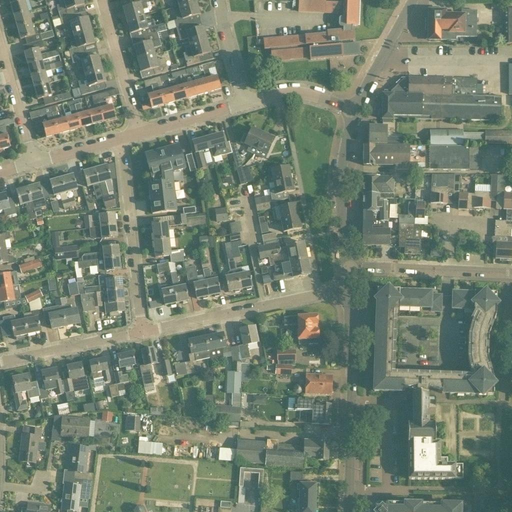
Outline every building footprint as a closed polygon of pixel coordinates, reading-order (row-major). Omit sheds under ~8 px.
[(31,11),(28,0),(9,6),(13,18),(27,13),(27,12),(31,11)] [(85,14),(81,0),(62,0),(64,4),(56,6),(59,16),(51,18),(52,23),(85,14)] [(120,0),(123,9),(126,22),(144,18),(142,10),(147,9),(145,2),(148,2),(147,0),(120,0)] [(352,45),(352,42),(354,42),(353,31),(351,31),(351,27),(357,27),(357,0),(342,0),(343,4),(325,3),(324,0),(297,0),(298,2),(297,12),(342,14),(342,18),(341,18),(340,18),(339,19),(338,20),(338,21),(338,25),(338,26),(338,27),(339,28),(341,29),(341,32),(326,33),(326,35),(282,39),(282,44),(263,45),(264,50),(272,49),(272,52),(270,52),(271,59),(271,61),(309,58),(309,60),(342,57),(359,55),(358,45),(352,45)] [(195,3),(178,8),(180,14),(178,14),(176,19),(176,21),(174,21),(176,29),(189,26),(187,18),(199,15),(195,3)] [(503,45),(511,45),(511,10),(503,10),(503,45)] [(429,11),(428,21),(430,21),(430,30),(428,30),(428,40),(455,41),(456,37),(476,37),(477,12),(461,11),(461,16),(445,15),(445,11),(429,11)] [(13,18),(16,29),(31,25),(27,13),(13,18)] [(90,32),(85,14),(52,23),(54,28),(62,26),(63,32),(71,30),(73,37),(90,32)] [(145,23),(144,18),(126,22),(130,35),(142,32),(143,38),(157,34),(155,27),(154,27),(152,21),(145,23)] [(34,37),(31,25),(16,29),(19,41),(34,37)] [(179,41),(187,39),(189,45),(206,41),(202,28),(191,32),(189,26),(176,29),(179,41)] [(38,36),(40,41),(41,41),(53,37),(52,32),(38,36)] [(73,37),(75,42),(70,44),(71,50),(69,51),(71,57),(97,50),(95,43),(94,43),(90,32),(73,37)] [(133,48),(137,61),(155,56),(153,49),(161,47),(157,34),(143,38),(145,44),(133,48)] [(46,54),(39,56),(38,50),(43,48),(41,41),(40,41),(25,46),(27,53),(23,54),(26,66),(41,62),(48,60),(46,54)] [(209,53),(206,41),(189,45),(183,47),(185,53),(183,54),(186,67),(200,63),(198,56),(209,53)] [(82,68),(84,75),(101,70),(98,58),(99,57),(97,50),(71,57),(73,64),(76,63),(77,69),(82,68)] [(164,59),(156,61),(155,56),(137,61),(140,72),(151,69),(153,76),(168,72),(164,59)] [(43,67),(41,62),(26,66),(30,78),(44,74),(44,73),(50,71),(49,66),(43,67)] [(201,66),(203,72),(205,81),(209,93),(220,91),(216,78),(211,79),(208,70),(215,69),(213,63),(201,66)] [(105,83),(101,70),(84,75),(85,81),(78,83),(82,96),(106,89),(104,83),(105,83)] [(46,79),(44,74),(30,78),(33,90),(48,85),(47,84),(54,82),(52,77),(46,79)] [(160,78),(154,79),(162,107),(173,103),(170,90),(164,92),(160,78)] [(151,86),(153,95),(147,97),(150,110),(162,107),(154,79),(143,82),(145,88),(151,86)] [(401,80),(385,95),(382,95),(381,120),(392,120),(392,116),(431,117),(431,120),(463,121),(500,122),(500,107),(500,97),(490,97),(482,97),(476,97),(476,86),(476,80),(408,79),(408,80),(401,80)] [(205,81),(193,84),(196,97),(209,93),(205,81)] [(193,84),(181,87),(185,100),(196,97),(193,84)] [(51,98),(51,97),(48,85),(33,90),(36,101),(43,99),(45,106),(70,99),(69,93),(51,98)] [(181,87),(170,90),(173,103),(185,100),(181,87)] [(111,107),(105,108),(103,99),(119,95),(117,89),(95,96),(103,123),(115,120),(111,107)] [(95,111),(87,113),(91,126),(103,123),(95,96),(91,97),(95,111)] [(80,99),(72,102),(80,129),(91,126),(87,113),(82,115),(79,104),(81,104),(80,99)] [(72,118),(64,120),(68,132),(80,129),(72,102),(66,103),(67,107),(69,107),(72,118)] [(57,135),(54,122),(52,114),(50,108),(37,111),(39,117),(46,115),(48,124),(42,126),(45,139),(57,135)] [(64,120),(54,122),(57,135),(68,132),(64,120)] [(0,151),(9,149),(2,121),(0,121),(0,151)] [(368,144),(386,144),(402,145),(402,138),(386,138),(386,127),(369,126),(368,144)] [(244,146),(248,147),(246,152),(254,155),(263,134),(252,129),(248,137),(244,135),(240,143),(245,145),(244,146)] [(463,131),(429,131),(429,145),(463,145),(463,131)] [(485,145),(511,144),(511,131),(485,131),(485,145)] [(229,142),(224,144),(222,134),(207,138),(210,150),(213,158),(222,156),(232,154),(229,142)] [(265,160),(267,156),(275,139),(263,134),(254,155),(265,160)] [(201,152),(210,150),(207,138),(193,142),(196,153),(194,154),(198,170),(206,168),(201,152)] [(179,146),(145,155),(151,177),(150,177),(152,184),(149,185),(152,215),(176,212),(173,182),(172,182),(171,173),(185,169),(179,146)] [(477,171),(477,159),(478,149),(478,147),(468,147),(468,148),(363,146),(363,166),(393,166),(393,170),(468,171),(477,171)] [(195,166),(190,150),(183,152),(188,168),(195,166)] [(232,157),(236,172),(242,170),(238,155),(232,157)] [(108,197),(104,182),(111,181),(107,166),(95,169),(102,199),(106,210),(116,208),(113,196),(108,197)] [(268,184),(273,183),(291,180),(289,167),(271,171),(272,176),(267,177),(268,184)] [(248,168),(242,170),(246,184),(252,182),(248,168)] [(96,201),(102,199),(95,169),(83,172),(87,187),(92,186),(96,201)] [(240,185),(246,184),(242,170),(236,172),(240,185)] [(73,175),(61,178),(66,193),(77,190),(73,175)] [(496,193),(497,176),(491,175),(490,193),(474,192),(474,210),(474,208),(489,209),(490,198),(496,198),(496,193)] [(447,194),(452,194),(453,176),(431,176),(430,203),(446,204),(447,194)] [(458,210),(474,210),(474,192),(474,194),(459,193),(460,176),(453,176),(452,194),(452,199),(458,199),(458,210)] [(511,201),(511,194),(504,193),(505,176),(497,176),(496,193),(496,198),(495,209),(506,209),(505,215),(511,215),(511,201)] [(393,199),(393,195),(393,178),(379,178),(379,177),(362,177),(362,195),(378,195),(378,199),(393,199)] [(49,181),(53,197),(66,193),(61,178),(49,181)] [(288,199),(287,193),(293,192),(291,180),(273,183),(274,189),(269,190),(271,203),(274,202),(274,204),(276,205),(278,203),(278,201),(288,199)] [(39,184),(28,188),(32,203),(43,200),(39,184)] [(32,203),(28,188),(15,191),(19,206),(25,205),(29,221),(36,219),(33,209),(32,203)] [(12,199),(7,200),(5,193),(0,194),(0,211),(3,210),(5,217),(17,214),(12,199)] [(378,202),(378,199),(378,195),(362,195),(363,230),(362,230),(362,231),(380,231),(380,222),(387,222),(387,218),(387,202),(378,202)] [(95,211),(91,196),(84,198),(88,211),(95,211)] [(73,198),(67,199),(71,213),(77,213),(73,198)] [(67,199),(61,201),(64,214),(71,213),(67,199)] [(56,202),(50,203),(50,205),(51,204),(51,208),(53,213),(59,212),(56,202)] [(424,203),(407,202),(407,218),(398,218),(398,224),(412,225),(412,219),(423,219),(424,203)] [(270,209),(269,203),(255,206),(256,212),(270,209)] [(36,219),(47,217),(53,215),(51,208),(51,204),(50,205),(33,209),(36,219)] [(278,208),(281,221),(298,217),(296,205),(278,208)] [(230,208),(230,217),(242,216),(241,207),(230,208)] [(215,210),(216,223),(227,222),(226,209),(215,210)] [(89,229),(116,227),(114,213),(99,215),(100,222),(93,222),(92,216),(83,217),(85,230),(89,229)] [(153,219),(153,225),(152,225),(154,242),(169,240),(167,227),(186,225),(186,227),(205,225),(204,214),(153,219)] [(511,215),(505,215),(505,221),(495,221),(494,237),(507,237),(507,238),(510,238),(510,237),(511,230),(511,215)] [(265,217),(259,218),(262,233),(268,232),(265,217)] [(301,229),(298,217),(281,221),(283,233),(301,229)] [(232,234),(242,231),(240,221),(230,223),(232,234)] [(413,225),(412,225),(398,224),(398,240),(398,243),(403,244),(403,254),(419,255),(420,230),(413,230),(413,225)] [(117,238),(116,227),(89,229),(90,238),(94,240),(102,239),(102,240),(117,238)] [(388,231),(380,231),(362,231),(362,247),(388,247),(388,240),(388,231)] [(0,250),(5,249),(4,241),(10,239),(9,233),(1,234),(2,236),(0,236),(0,250)] [(230,242),(240,240),(239,233),(229,235),(230,242)] [(261,236),(262,242),(276,239),(275,234),(261,236)] [(511,237),(510,237),(510,238),(507,238),(506,243),(496,243),(495,259),(499,259),(511,259),(511,252),(511,251),(511,237)] [(280,239),(276,239),(262,242),(263,246),(257,247),(259,260),(268,258),(270,267),(273,266),(307,260),(303,243),(282,248),(280,239)] [(182,251),(170,252),(169,240),(154,242),(156,258),(170,257),(170,263),(183,262),(182,251)] [(240,241),(231,243),(234,264),(240,263),(237,248),(242,247),(240,241)] [(224,244),(228,265),(230,272),(225,274),(225,278),(228,293),(234,292),(234,293),(238,293),(238,291),(240,291),(236,270),(234,264),(231,243),(224,244)] [(81,258),(82,262),(119,258),(118,246),(103,248),(101,248),(99,250),(100,254),(84,255),(81,258)] [(77,247),(51,250),(53,260),(55,260),(55,261),(78,258),(77,247)] [(13,258),(7,258),(5,249),(0,250),(0,264),(8,263),(8,265),(14,264),(13,258)] [(429,257),(442,259),(443,251),(437,250),(430,249),(429,257)] [(39,260),(35,261),(24,265),(19,267),(21,274),(42,268),(41,267),(46,265),(47,270),(52,269),(51,263),(52,262),(51,255),(39,260)] [(100,272),(100,276),(105,276),(105,272),(120,270),(119,258),(82,262),(74,263),(75,270),(89,268),(89,267),(97,266),(98,273),(100,272)] [(284,280),(292,279),(310,275),(307,260),(273,266),(275,274),(273,274),(274,281),(284,280)] [(206,298),(208,297),(203,276),(196,277),(194,267),(189,268),(188,262),(184,263),(188,286),(192,285),(196,300),(201,299),(202,300),(207,299),(206,298)] [(158,274),(169,272),(170,272),(168,264),(167,263),(156,265),(158,274)] [(174,263),(168,264),(170,272),(173,287),(176,304),(181,303),(182,304),(187,303),(186,302),(188,302),(185,286),(179,288),(174,263)] [(202,270),(203,276),(208,297),(213,296),(214,298),(219,297),(218,295),(220,295),(217,280),(211,281),(209,269),(202,270)] [(249,273),(242,274),(241,269),(236,270),(240,291),(245,290),(246,291),(250,290),(250,289),(252,288),(249,273)] [(8,272),(8,274),(0,275),(0,289),(13,287),(11,278),(17,277),(16,271),(8,272)] [(272,283),(269,272),(262,274),(264,285),(272,283)] [(121,278),(106,280),(105,276),(100,276),(100,277),(97,277),(99,287),(84,289),(84,282),(77,283),(79,295),(80,295),(101,293),(100,293),(107,292),(107,293),(122,291),(121,278)] [(54,278),(47,279),(49,291),(56,290),(54,278)] [(70,297),(79,295),(77,283),(75,284),(74,280),(68,281),(69,285),(67,285),(70,297)] [(5,310),(21,307),(28,304),(25,300),(21,300),(19,291),(14,292),(13,287),(0,289),(0,303),(3,303),(5,310)] [(174,305),(176,304),(173,287),(166,288),(166,290),(161,291),(164,307),(170,306),(170,307),(175,306),(174,305)] [(417,391),(417,394),(427,394),(428,391),(429,388),(439,391),(442,392),(442,394),(449,394),(493,396),(494,380),(494,379),(493,379),(487,358),(488,358),(488,357),(487,357),(488,337),(488,336),(496,315),(496,314),(496,293),(474,292),(474,293),(473,310),(474,310),(474,312),(470,320),(472,321),(471,324),(468,335),(467,358),(469,369),(472,375),(394,372),(396,317),(398,317),(399,308),(399,291),(399,290),(377,289),(373,392),(396,393),(403,393),(403,390),(417,387),(417,391)] [(28,304),(29,303),(40,298),(42,297),(39,290),(24,297),(25,300),(28,304)] [(124,312),(122,291),(107,293),(107,299),(104,300),(105,314),(124,312)] [(410,291),(399,291),(399,308),(409,308),(410,291)] [(421,292),(410,291),(409,308),(420,308),(421,292)] [(431,292),(421,292),(420,308),(430,309),(430,312),(440,312),(441,296),(431,296),(431,292)] [(102,307),(101,293),(80,295),(81,303),(83,312),(93,311),(93,307),(102,307)] [(452,309),(462,310),(463,293),(453,293),(452,309)] [(462,310),(473,310),(474,293),(463,293),(462,310)] [(23,315),(24,321),(27,335),(41,332),(38,319),(40,318),(38,311),(42,310),(40,298),(29,303),(31,313),(32,312),(32,313),(23,315)] [(61,307),(62,313),(65,327),(79,324),(76,310),(71,311),(70,305),(66,305),(65,298),(59,300),(61,307)] [(44,317),(48,315),(51,330),(65,327),(62,313),(61,307),(59,300),(55,301),(56,307),(42,310),(44,317)] [(24,321),(15,323),(14,316),(2,318),(3,321),(0,321),(0,328),(1,333),(6,332),(5,326),(11,325),(14,338),(27,335),(24,321)] [(318,345),(318,339),(316,316),(297,317),(297,318),(284,318),(284,327),(297,326),(298,341),(308,340),(309,345),(318,345)] [(239,331),(243,346),(238,347),(241,363),(241,364),(248,365),(249,364),(248,359),(250,359),(247,346),(257,343),(254,328),(239,331)] [(208,352),(221,349),(222,354),(231,352),(230,347),(225,348),(222,335),(205,338),(208,352)] [(210,358),(208,352),(205,338),(188,342),(191,356),(188,356),(190,362),(184,364),(187,375),(195,374),(192,362),(210,358)] [(141,351),(144,367),(143,367),(144,375),(141,375),(144,392),(154,390),(153,384),(154,384),(150,365),(156,364),(153,349),(141,351)] [(277,361),(278,366),(291,366),(295,366),(295,361),(296,361),(295,350),(276,351),(276,361),(277,361)] [(119,369),(124,368),(125,373),(133,371),(132,366),(134,365),(132,353),(117,356),(119,369)] [(91,374),(92,374),(93,384),(94,384),(95,386),(102,384),(102,383),(111,382),(108,371),(107,371),(104,359),(89,362),(91,374)] [(160,363),(163,378),(172,376),(169,361),(160,363)] [(240,383),(241,364),(241,363),(233,363),(232,373),(227,372),(226,394),(240,395),(240,383)] [(66,367),(69,380),(62,381),(66,401),(75,400),(72,386),(88,382),(86,376),(83,377),(81,364),(66,367)] [(291,376),(291,366),(278,366),(276,366),(275,375),(291,376)] [(41,372),(42,381),(36,383),(39,397),(40,400),(47,398),(46,392),(55,390),(56,396),(63,394),(60,379),(58,380),(56,369),(41,372)] [(114,374),(116,385),(118,391),(124,390),(122,383),(128,382),(127,375),(122,376),(121,372),(114,374)] [(27,410),(24,392),(27,391),(29,399),(39,397),(36,383),(29,384),(27,375),(12,378),(14,386),(11,387),(16,412),(27,410)] [(332,389),(331,389),(331,376),(305,375),(304,394),(330,396),(330,394),(332,393),(332,389)] [(118,391),(116,385),(108,387),(111,398),(119,397),(118,391)] [(429,425),(429,419),(428,419),(428,394),(427,394),(417,394),(412,394),(412,396),(412,417),(412,425),(407,425),(407,443),(408,443),(408,480),(462,480),(462,465),(458,465),(455,465),(455,464),(446,465),(446,460),(440,460),(440,448),(440,442),(435,442),(435,425),(429,425)] [(212,396),(204,397),(204,410),(213,410),(212,396)] [(313,400),(294,400),(294,412),(312,413),(312,425),(319,425),(319,426),(329,426),(330,406),(321,406),(312,406),(313,400)] [(58,405),(59,415),(69,413),(68,404),(58,405)] [(94,404),(84,405),(85,412),(95,411),(94,404)] [(215,407),(214,421),(239,423),(240,409),(215,407)] [(102,421),(112,422),(113,412),(103,412),(102,421)] [(60,440),(61,436),(75,437),(87,438),(89,421),(62,418),(63,416),(54,417),(51,439),(60,440)] [(126,431),(140,432),(140,417),(126,417),(126,431)] [(35,464),(38,437),(41,437),(42,429),(31,428),(30,436),(21,435),(18,462),(35,464)] [(304,460),(309,460),(317,460),(317,461),(327,462),(328,441),(318,440),(318,442),(304,441),(303,448),(277,446),(277,445),(237,442),(236,463),(238,464),(265,465),(265,467),(303,469),(304,460)] [(162,454),(163,443),(138,442),(138,454),(162,454)] [(93,474),(85,473),(88,449),(71,447),(68,472),(74,473),(73,480),(92,482),(93,474)] [(240,469),(238,488),(243,488),(244,473),(258,475),(257,489),(262,490),(263,471),(240,469)] [(73,480),(73,486),(64,485),(61,511),(67,511),(76,511),(79,487),(91,488),(92,482),(73,480)] [(299,484),(298,501),(315,502),(316,484),(299,484)] [(314,511),(315,502),(298,501),(298,511),(314,511)] [(378,503),(377,503),(370,510),(370,511),(459,511),(454,506),(449,505),(378,503)]
